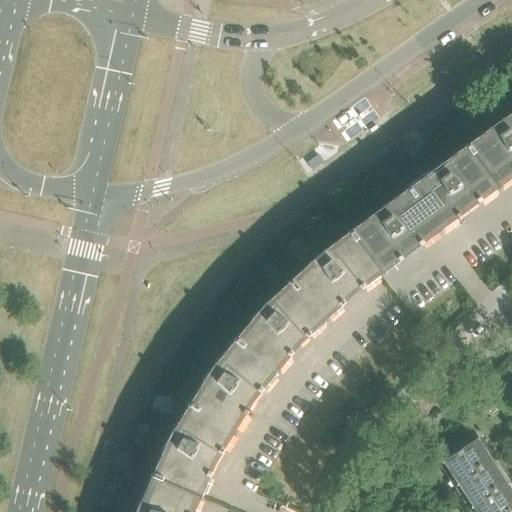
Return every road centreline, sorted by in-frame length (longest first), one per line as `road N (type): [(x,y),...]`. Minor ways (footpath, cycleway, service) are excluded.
road 1 (tertiary): [(96,198),(151,192),(249,162),(485,0)]
road 2 (secondary): [(22,511),(96,198)]
road 3 (residential): [(511,315),(396,440),(356,511)]
road 4 (tertiary): [(371,0),(266,37),(133,22)]
road 5 (secondary): [(96,198),(133,22)]
